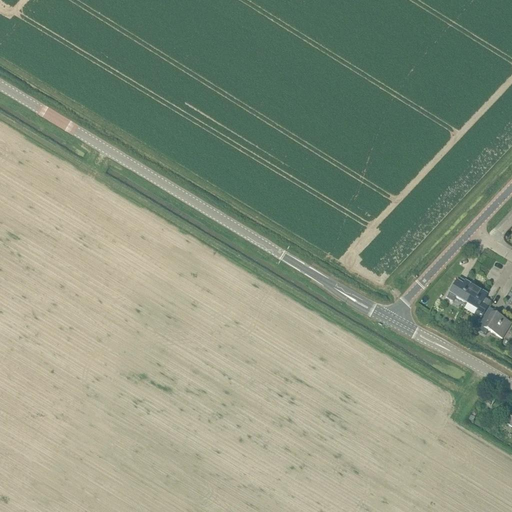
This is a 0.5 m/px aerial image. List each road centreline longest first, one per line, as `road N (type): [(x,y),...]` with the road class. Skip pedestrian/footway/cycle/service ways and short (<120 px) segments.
road 1 (tertiary): [(391,319),(0,85)]
road 2 (tertiary): [(511,386),(391,319)]
road 3 (unclassified): [(391,319),(471,229)]
